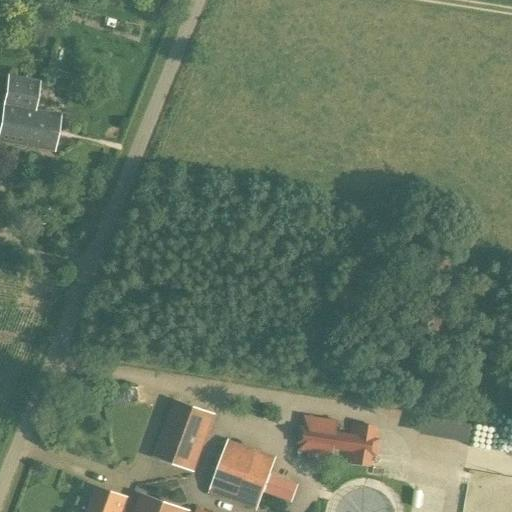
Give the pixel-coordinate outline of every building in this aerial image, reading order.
[(0,123),(0,143),(53,152),(59,114),(34,109),(39,82),(8,77),(0,123)] [(109,399),(139,400),(139,385),(110,385),(109,399)] [(155,459),(194,471),(212,414),(173,401),(155,459)] [(338,420),(306,415),(300,448),(333,453),(338,420)] [(208,492),(256,510),(276,458),(228,440),(208,492)] [(122,511),(127,499),(97,488),(88,511),(122,511)] [(204,511),(196,509),(195,511),(185,511),(141,496),(134,511),(204,511)]
